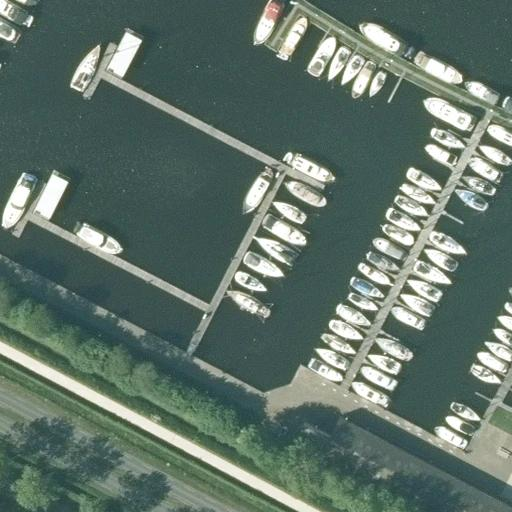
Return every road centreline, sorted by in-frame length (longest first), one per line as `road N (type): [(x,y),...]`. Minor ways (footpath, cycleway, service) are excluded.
road 1 (primary): [(216,511),(0,397)]
road 2 (primary): [(0,424),(163,511)]
